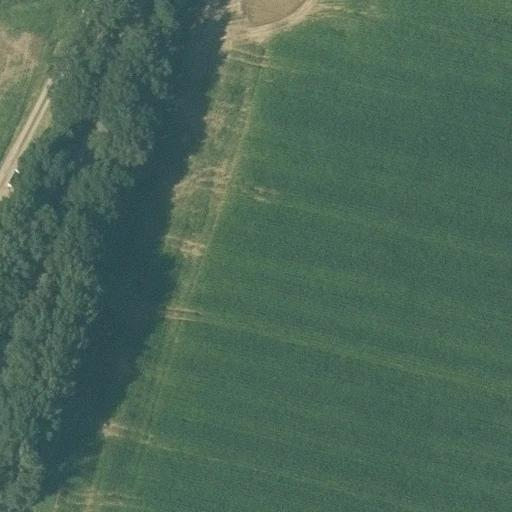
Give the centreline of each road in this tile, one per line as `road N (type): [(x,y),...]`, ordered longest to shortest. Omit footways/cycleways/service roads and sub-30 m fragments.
road 1 (unclassified): [(0,408),(143,0)]
road 2 (track): [(0,193),(90,0)]
